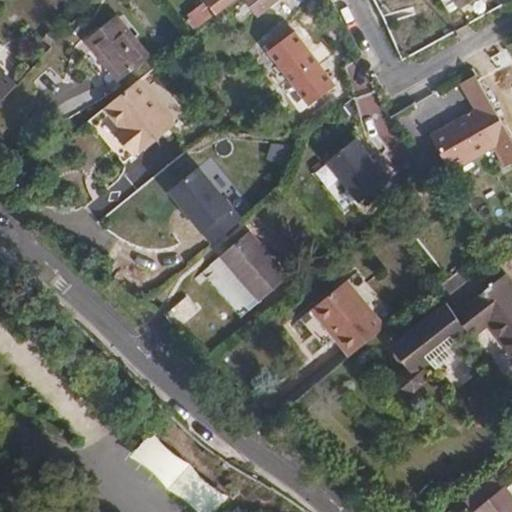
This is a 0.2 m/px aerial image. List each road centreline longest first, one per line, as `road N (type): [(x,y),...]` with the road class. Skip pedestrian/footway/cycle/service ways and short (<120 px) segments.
road 1 (residential): [(0,225),(328,511)]
road 2 (residential): [(348,0),(387,84),(511,15)]
